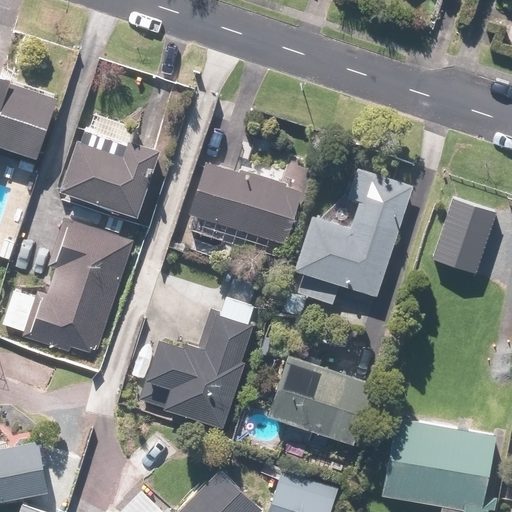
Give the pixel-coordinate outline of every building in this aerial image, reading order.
[(52,99),(0,81),(0,148),(32,159),(52,99)] [(171,117),(147,109),(140,129),(164,137),(171,117)] [(77,126),(55,190),(131,215),(153,151),(77,126)] [(299,192),(201,161),(185,211),(284,241),(299,192)] [(328,306),(336,283),(372,295),(409,187),(354,168),(343,201),(354,205),(346,229),(307,216),(290,267),(303,271),(295,295),(328,306)] [(64,220),(50,260),(54,262),(42,298),(38,297),(26,330),(92,353),(131,243),(64,220)] [(396,308),(352,293),(339,333),(383,348),(396,308)] [(239,361),(235,360),(246,324),(208,312),(195,352),(154,340),(137,395),(221,421),(239,361)] [(280,354),(260,413),(349,443),(369,385),(280,354)] [(488,436),(391,418),(377,491),(440,503),(438,511),(485,511),(474,510),(488,436)] [(0,498),(45,490),(35,441),(0,448),(0,498)] [(256,511),(259,510),(206,457),(151,511),(256,511)] [(324,511),(333,485),(276,468),(261,511),(324,511)]
